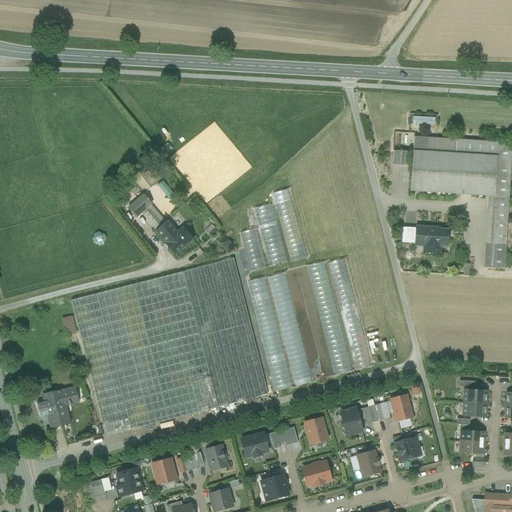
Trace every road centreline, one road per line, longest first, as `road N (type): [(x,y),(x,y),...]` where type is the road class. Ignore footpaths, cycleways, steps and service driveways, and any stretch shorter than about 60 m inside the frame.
road 1 (secondary): [(511,81),(0,49)]
road 2 (track): [(347,72),(448,473)]
road 3 (track): [(0,310),(189,263),(209,250)]
road 4 (track): [(378,201),(469,210),(476,264)]
